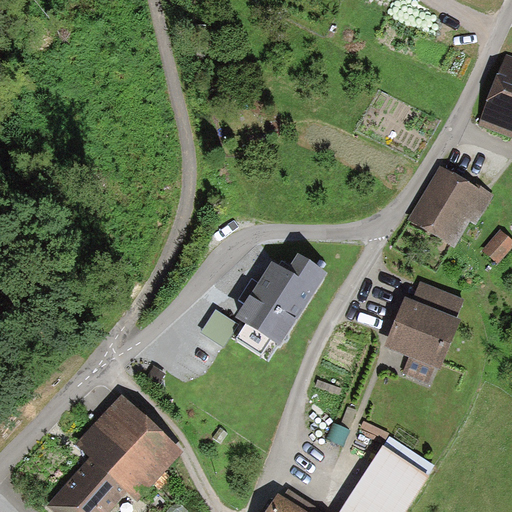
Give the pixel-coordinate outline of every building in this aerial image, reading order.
[(511,67),(505,64),(485,120),(511,129),(511,67)] [(482,196),(438,171),(409,222),(453,247),(482,196)] [(511,246),(497,234),(481,254),(496,266),(511,246)] [(324,278),(303,264),(292,281),(268,266),(232,324),(277,352),(324,278)] [(462,307),(419,291),(415,300),(405,296),(385,348),(438,368),(462,307)] [(194,344),(177,327),(147,357),(164,374),(194,344)] [(177,453),(117,401),(78,446),(89,456),(43,509),(46,511),(104,511),(124,491),(135,501),(177,453)] [(341,511),(296,511),(279,501),(271,511),(396,511),(422,472),(382,447),(341,511)]
